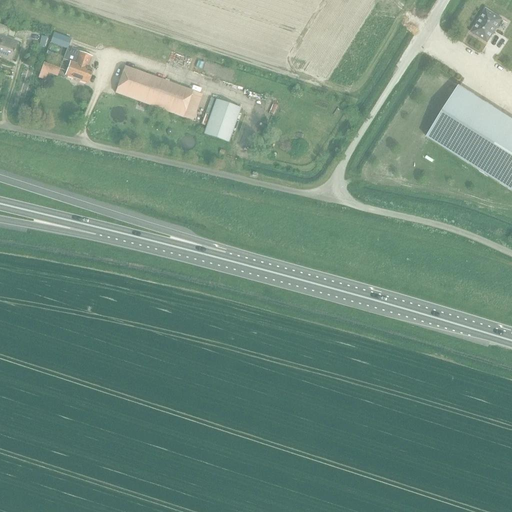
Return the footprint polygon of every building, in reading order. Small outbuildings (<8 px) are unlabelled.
[(470,33),(487,43),(502,19),(485,9),(470,33)] [(9,28),(6,27),(0,25),(0,56),(9,59),(14,44),(8,42),(9,40),(5,39),(9,28)] [(53,32),(50,42),(67,49),(70,39),(53,32)] [(60,47),(49,43),(47,49),(58,53),(60,47)] [(63,74),(86,83),(91,70),(86,68),(90,57),(75,51),(75,52),(66,49),(58,68),(64,70),(63,74)] [(167,61),(189,69),(192,59),(170,51),(167,61)] [(190,121),(199,94),(123,66),(114,93),(140,103),(139,107),(144,109),(146,105),(190,121)] [(511,119),(459,87),(427,138),(511,191),(511,119)] [(228,143),(240,108),(215,99),(210,114),(205,126),(203,134),(228,143)] [(205,112),(200,124),(205,126),(210,114),(205,112)]
